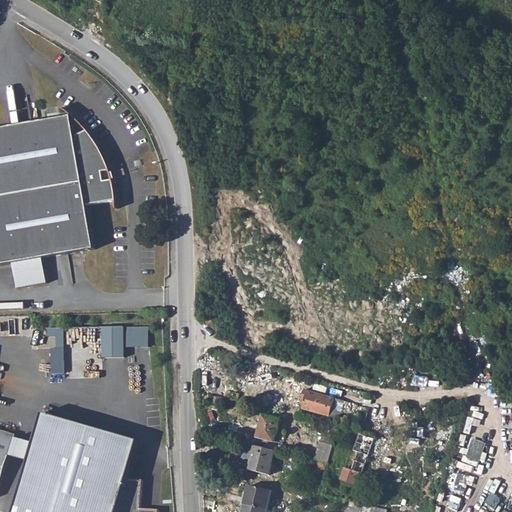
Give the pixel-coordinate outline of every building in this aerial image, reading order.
[(0,262),(11,261),(15,286),(45,281),(41,256),(93,248),(86,205),(115,200),(110,170),(101,172),(99,162),(107,161),(106,160),(105,157),(96,142),(94,140),(94,139),(92,137),(90,134),(89,133),(89,132),(85,128),(75,134),(71,114),(0,125),(0,262)] [(103,357),(124,357),(125,327),(103,327),(103,357)] [(127,347),(148,347),(149,327),(127,327),(127,347)] [(64,349),(64,328),(48,328),(47,337),(57,337),(57,349),(64,349)] [(303,391),(301,396),(305,397),(304,401),(301,410),(338,420),(339,417),(347,420),(349,414),(350,414),(353,405),(303,391)] [(239,395),(226,392),(223,399),(237,402),(239,395)] [(218,411),(222,398),(215,397),(214,398),(209,397),(206,408),(218,411)] [(363,408),(359,423),(364,425),(368,409),(363,408)] [(143,480),(128,479),(139,441),(44,414),(35,444),(30,461),(15,511),(159,511),(159,510),(141,509),(143,480)] [(262,416),(256,439),(286,446),(288,435),(277,432),(280,420),(262,416)] [(0,487),(10,455),(15,438),(16,436),(0,431),(0,487)] [(369,472),(374,458),(379,442),(372,440),(359,435),(356,445),(359,446),(351,472),(361,475),(363,471),(369,472)] [(35,444),(15,438),(10,455),(30,461),(35,444)] [(319,443),(314,462),(327,465),(329,458),(332,447),(319,443)] [(249,471),(254,447),(243,445),(240,459),(244,459),(241,470),(249,471)] [(254,447),(249,471),(268,476),(274,452),(254,447)] [(326,469),(330,471),(331,468),(334,459),(329,458),(327,465),(326,469)] [(248,487),(244,506),(247,507),(266,511),(267,506),(274,507),(277,495),(269,491),(248,487)] [(359,511),(361,506),(349,503),(344,511),(359,511)]
